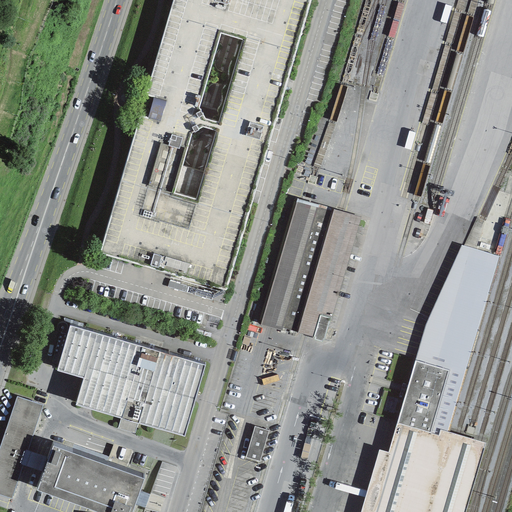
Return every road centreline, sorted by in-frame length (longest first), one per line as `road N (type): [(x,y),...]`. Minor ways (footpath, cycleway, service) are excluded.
road 1 (unclassified): [(325,0),(175,511)]
road 2 (secondary): [(0,340),(117,0)]
